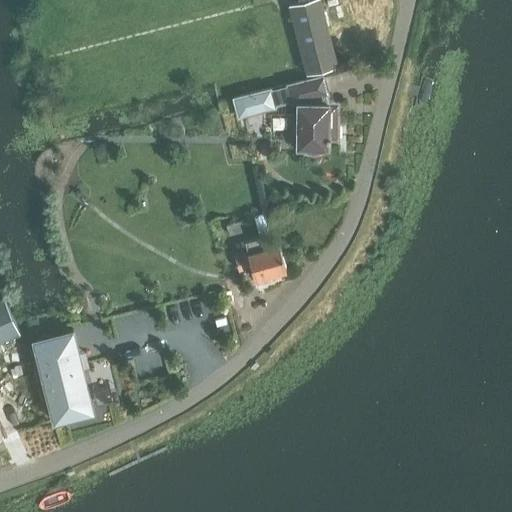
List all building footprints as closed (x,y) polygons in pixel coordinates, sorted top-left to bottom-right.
[(320,0),(298,0),(288,3),(306,74),(338,65),(320,0)] [(293,101),(299,102),(299,113),(289,113),(289,137),(298,137),(298,144),(297,144),(297,143),(296,144),(304,150),(313,152),(323,150),(331,145),(330,144),(329,145),(328,145),(329,137),(338,138),(338,114),(329,113),(329,102),(327,93),(328,92),(324,74),(289,83),(293,101)] [(242,230),(239,219),(226,223),(229,234),(242,230)] [(279,242),(264,246),(261,235),(244,239),(247,250),(234,254),(238,269),(251,265),(255,278),(287,269),(279,242)] [(0,337),(19,330),(3,294),(0,295),(0,337)] [(38,316),(30,318),(33,331),(41,329),(38,316)] [(55,419),(94,409),(80,354),(73,328),(35,338),(55,419)]
